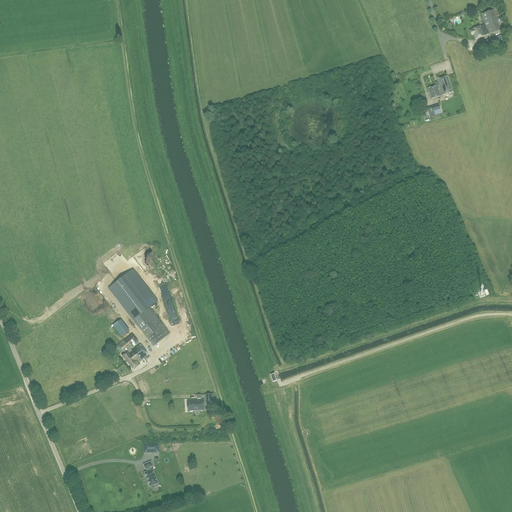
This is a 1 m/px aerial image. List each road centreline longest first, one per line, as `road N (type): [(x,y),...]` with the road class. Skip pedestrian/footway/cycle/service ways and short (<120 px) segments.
road 1 (unknown): [(292,379),(481,313),(511,312)]
road 2 (unclassified): [(80,511),(0,322)]
